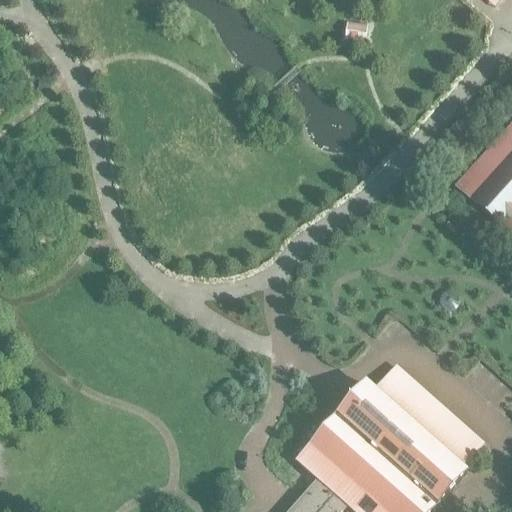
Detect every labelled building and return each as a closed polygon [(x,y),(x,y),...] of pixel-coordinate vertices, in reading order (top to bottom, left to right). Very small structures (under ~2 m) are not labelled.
[(505,0),(483,0),(496,11),(505,0)] [(347,22),(346,40),(366,41),(367,23),(347,22)] [(447,133),(458,141),(468,127),(458,119),(447,133)] [(511,126),(454,187),(511,239),(511,126)] [(397,368),(376,393),(367,385),(296,464),(317,483),(291,511),(346,511),(348,510),(349,511),(437,511),(470,476),(464,471),(485,447),(397,368)]
